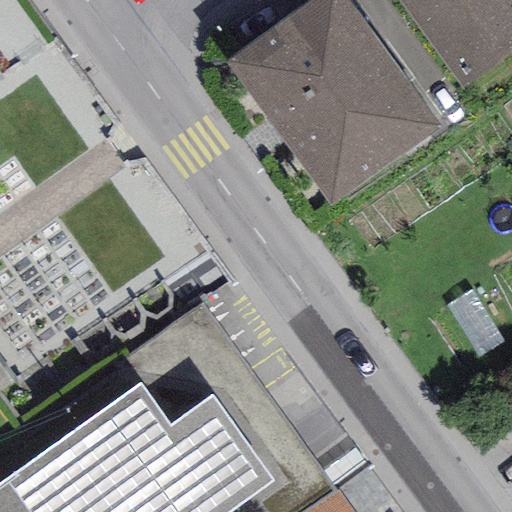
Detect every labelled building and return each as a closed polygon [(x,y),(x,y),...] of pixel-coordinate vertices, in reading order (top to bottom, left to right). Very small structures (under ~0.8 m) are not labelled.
[(339,0),(321,0),(224,71),(329,215),(439,136),(339,0)] [(511,0),(393,0),(459,93),(511,56),(511,0)] [(149,343),(166,410),(211,399),(194,332),(149,343)] [(139,390),(0,489),(0,511),(237,511),(273,487),(212,402),(170,433),(139,390)] [(352,511),(338,491),(307,511),(352,511)]
